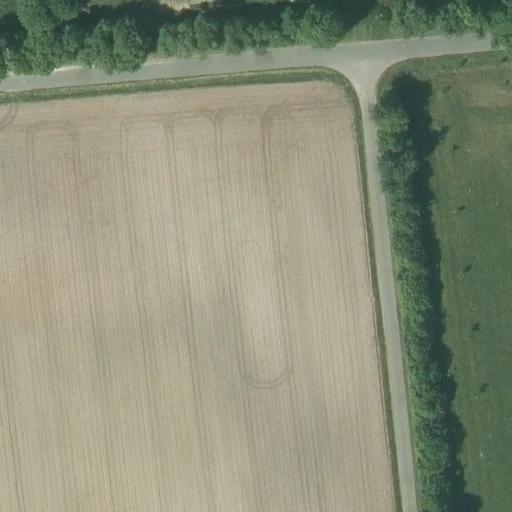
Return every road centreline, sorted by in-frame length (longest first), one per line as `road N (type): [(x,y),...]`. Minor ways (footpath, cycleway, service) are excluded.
road 1 (unclassified): [(364,52),(411,511)]
road 2 (unclassified): [(0,84),(364,52)]
road 3 (unclassified): [(364,52),(511,42)]
